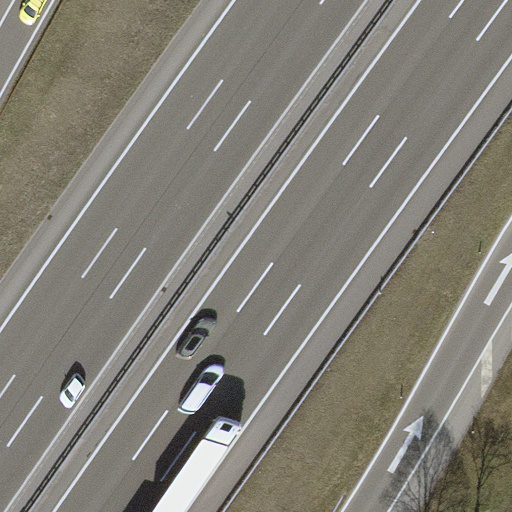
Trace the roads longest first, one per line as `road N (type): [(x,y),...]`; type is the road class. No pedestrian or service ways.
road 1 (motorway): [(122,511),(488,0)]
road 2 (motorway): [(302,0),(0,429)]
road 3 (motorway): [(366,511),(511,268)]
